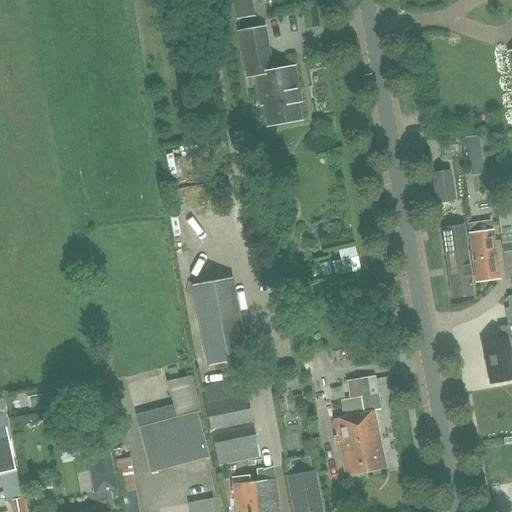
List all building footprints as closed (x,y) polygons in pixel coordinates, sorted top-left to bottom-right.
[(263,28),(239,32),(247,77),(256,75),(261,105),(264,104),(268,126),(299,120),(294,92),(297,92),(293,67),(271,71),(263,28)] [(482,175),(477,136),(465,137),(470,176),(482,175)] [(453,200),(448,170),(432,173),(436,202),(453,200)] [(511,228),(508,201),(495,203),(502,253),(511,251),(511,228)] [(474,295),(468,250),(465,227),(443,230),(451,298),(474,295)] [(500,278),(495,231),(471,235),(476,282),(477,282),(479,283),(486,282),(487,280),(500,278)] [(232,279),(191,286),(205,366),(247,359),(232,279)] [(511,324),(498,327),(499,336),(482,340),(491,382),(511,377),(511,324)] [(151,474),(210,458),(198,413),(201,413),(191,377),(168,382),(177,419),(159,424),(155,409),(136,414),(151,474)] [(380,410),(373,377),(349,382),(352,400),(361,398),(364,414),(335,420),(346,475),(386,467),(375,411),(380,410)] [(229,383),(201,389),(218,466),(259,457),(246,396),(233,399),(229,383)] [(0,473),(14,471),(8,445),(4,429),(0,429),(0,473)] [(89,472),(113,468),(109,445),(85,449),(89,472)] [(139,511),(135,490),(130,457),(116,459),(114,460),(117,480),(119,493),(122,492),(125,511),(139,511)] [(280,511),(274,470),(257,472),(258,484),(256,484),(259,511),(280,511)] [(311,474),(288,479),(294,511),(322,511),(315,474),(311,474)] [(259,511),(256,484),(251,485),(250,478),(234,479),(237,511),(259,511)] [(35,511),(34,498),(20,499),(20,511),(35,511)] [(190,511),(215,511),(214,500),(190,505),(190,511)]
